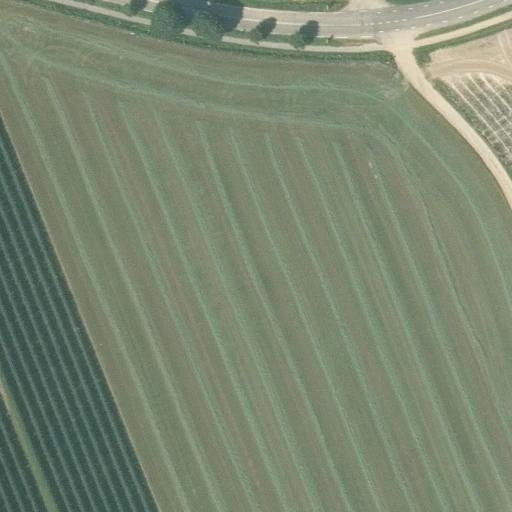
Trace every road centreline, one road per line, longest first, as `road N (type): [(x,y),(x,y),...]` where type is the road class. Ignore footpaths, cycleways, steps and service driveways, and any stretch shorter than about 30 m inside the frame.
road 1 (track): [(511,203),(378,24),(371,0)]
road 2 (tertiary): [(378,24),(246,22),(140,0)]
